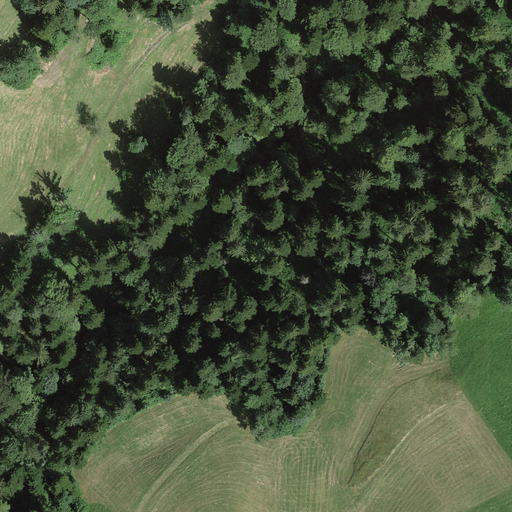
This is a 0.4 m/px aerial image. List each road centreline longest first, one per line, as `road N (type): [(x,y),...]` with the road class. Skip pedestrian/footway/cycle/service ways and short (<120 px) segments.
road 1 (track): [(0,241),(46,209),(155,41),(183,15),(235,0)]
road 2 (track): [(462,408),(411,440),(355,511)]
